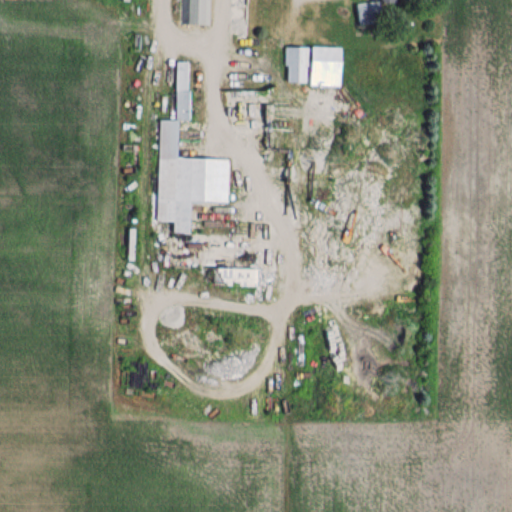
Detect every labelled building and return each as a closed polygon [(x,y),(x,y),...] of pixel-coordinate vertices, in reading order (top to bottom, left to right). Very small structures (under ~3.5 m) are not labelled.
[(185,0),(186,26),(213,26),(212,0),(185,0)] [(378,0),(378,3),(356,3),(356,25),(381,25),(381,4),(398,4),(397,0),(378,0)] [(339,86),(339,48),(285,48),(285,86),(339,86)] [(228,160),(175,159),(176,121),(185,121),(186,63),(176,63),(175,121),(159,120),(157,222),(171,223),(171,233),(185,234),(185,203),(227,204),(228,160)] [(326,229),(326,212),(294,212),(294,229),(326,229)] [(181,286),(255,287),(255,269),(181,269),(181,286)]
